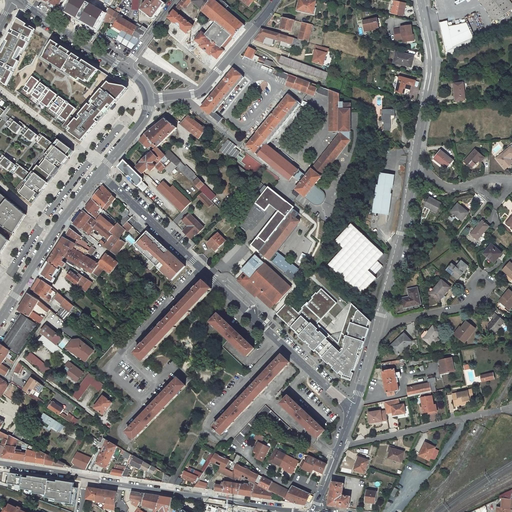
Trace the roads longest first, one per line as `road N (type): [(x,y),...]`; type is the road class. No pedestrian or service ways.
road 1 (tertiary): [(98,172),(353,410)]
road 2 (unclassified): [(301,511),(83,475)]
road 3 (residential): [(339,446),(511,408)]
road 4 (secondary): [(98,172),(0,318)]
road 5 (tertiary): [(421,0),(431,56),(413,171)]
road 6 (residential): [(150,99),(200,89),(277,0)]
road 7 (tertiary): [(413,171),(378,324)]
road 8 (secondary): [(15,0),(125,70)]
road 9 (unknown): [(119,148),(178,214),(193,210),(205,220)]
